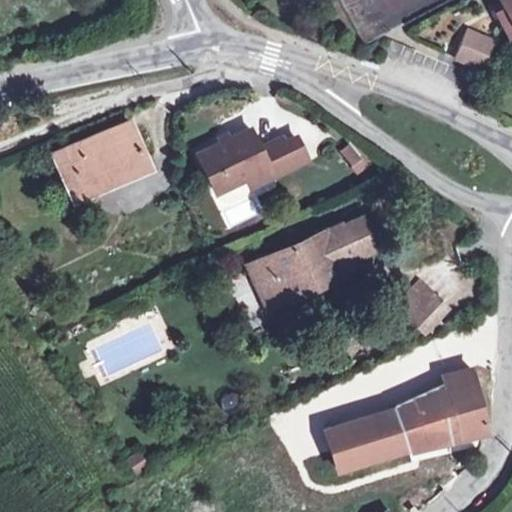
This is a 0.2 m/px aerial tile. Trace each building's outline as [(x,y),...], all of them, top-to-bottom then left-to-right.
[(511,0),(499,0),(511,23),(511,0)] [(468,61),(480,34),(466,28),(454,56),(468,61)] [(493,40),(480,34),(468,61),(482,67),(493,40)] [(52,152),(70,194),(143,162),(126,121),(52,152)] [(268,176),(294,164),(283,141),(281,136),(259,147),(250,127),(197,153),(215,191),(244,177),(264,167),(268,176)] [(283,141),(294,164),(306,158),(295,135),(283,141)] [(249,185),(268,176),(264,167),(244,177),(249,185)] [(247,265),(266,306),(342,272),(337,260),(334,254),(342,250),(345,257),(373,244),(361,218),(325,234),(324,230),(247,265)] [(334,254),(337,260),(345,257),(342,250),(334,254)] [(419,284),(398,305),(411,317),(431,296),(419,284)] [(431,296),(411,317),(423,329),(443,308),(431,296)] [(393,407),(351,419),(365,460),(384,455),(405,448),(406,447),(484,428),(470,367),(440,374),(443,383),(393,407)] [(365,460),(351,419),(323,427),(336,467),(365,460)]
